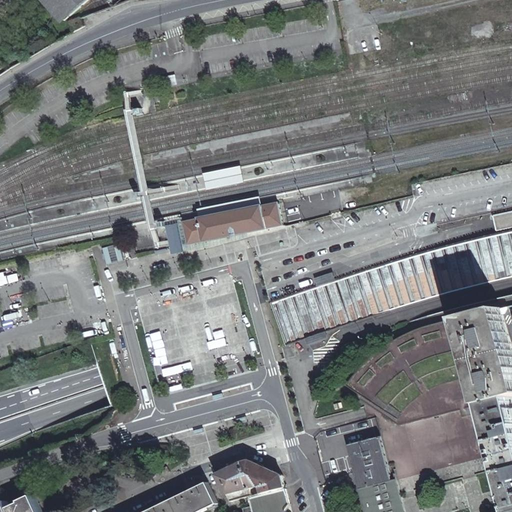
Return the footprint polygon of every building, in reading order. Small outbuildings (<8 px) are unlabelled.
[(50,0),(66,19),(87,0),(50,0)] [(70,22),(74,33),(87,26),(82,18),(70,22)] [(244,168),(206,176),(209,191),(247,183),(244,168)] [(201,210),(202,218),(233,211),(264,205),(263,197),(201,210)] [(202,218),(184,221),(189,246),(239,236),(248,234),(258,232),(286,226),(281,201),(264,205),(233,211),(202,218)] [(180,224),(168,227),(174,254),(179,253),(185,251),(180,224)] [(239,236),(189,246),(190,250),(258,236),(258,232),(248,234),(239,236)] [(120,243),(104,247),(108,264),(124,260),(120,243)] [(511,305),(496,309),(462,317),(483,404),(488,403),(511,396),(511,305)] [(483,404),(462,317),(456,318),(435,323),(426,325),(424,326),(420,327),(415,330),(408,333),(403,335),(398,338),(391,343),(385,347),(378,352),(374,356),(368,361),(361,367),(349,384),(382,412),(380,414),(396,428),(381,432),(381,433),(382,436),(385,435),(397,478),(453,464),(495,453),(497,458),(501,456),(488,403),(483,404)] [(310,346),(330,339),(327,331),(307,338),(310,346)] [(511,396),(488,403),(501,456),(504,467),(506,476),(511,498),(511,396)] [(382,436),(350,444),(357,472),(361,488),(394,479),(382,436)] [(504,467),(501,456),(497,458),(495,453),(453,464),(457,479),(498,469),(504,467)] [(284,475),(251,460),(242,463),(219,474),(232,502),(245,499),(253,497),(250,489),(258,485),(262,486),(265,494),(287,488),(284,475)] [(457,479),(453,464),(397,478),(401,493),(457,479)] [(405,511),(401,493),(397,478),(394,479),(361,488),(367,511),(405,511)] [(205,511),(220,505),(209,482),(146,511),(205,511)] [(288,494),(287,488),(265,494),(253,497),(245,499),(248,509),(245,511),(287,511),(291,504),(290,499),(286,498),(286,497),(288,494)] [(0,511),(43,511),(35,495),(22,501),(22,502),(12,507),(9,501),(0,504),(0,511)]
